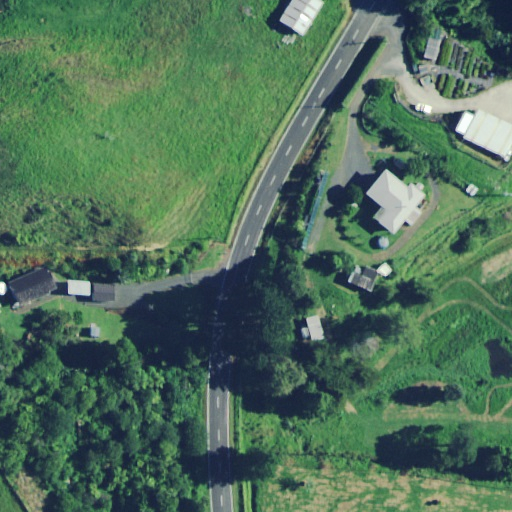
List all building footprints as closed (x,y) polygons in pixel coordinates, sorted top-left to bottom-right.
[(299,34),(320,1),(318,0),(288,0),(276,20),(299,34)] [(440,42),(427,38),(422,56),(434,60),(440,42)] [(511,125),(476,107),(462,136),(506,158),(510,151),(511,152),(511,125)] [(402,219),(418,199),(421,195),(405,181),(401,186),(381,169),(362,193),(378,206),(369,216),(390,233),(402,219)] [(418,199),(402,219),(407,223),(423,204),(418,199)] [(377,273),(355,262),(346,281),(368,291),(377,273)] [(56,290),(46,267),(8,284),(18,306),(56,290)] [(89,281),(68,280),(68,293),(89,294),(89,281)] [(98,324),(89,324),(88,336),(97,337),(98,324)]
